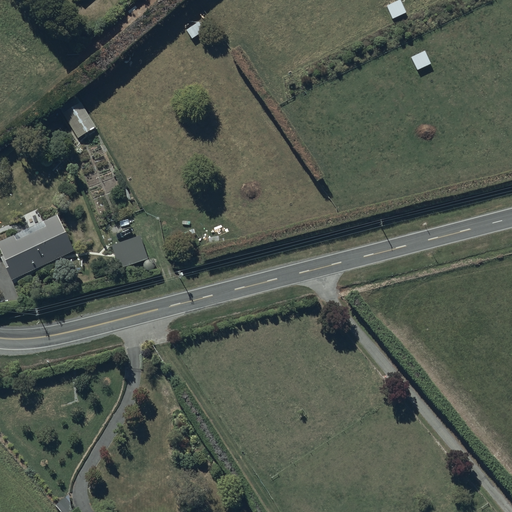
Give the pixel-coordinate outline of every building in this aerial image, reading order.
[(399,0),(397,0),(385,6),(392,19),(406,12),(399,0)] [(199,22),(186,30),(192,39),(204,30),(199,22)] [(424,51),(410,57),(416,70),(430,63),(424,51)] [(78,97),(60,108),(78,138),(96,127),(78,97)] [(19,217),(25,230),(0,241),(0,249),(3,256),(1,257),(12,280),(74,251),(58,215),(45,220),(40,208),(19,217)] [(124,225),(110,230),(113,238),(127,232),(124,225)] [(140,236),(112,246),(120,268),(148,258),(140,236)]
